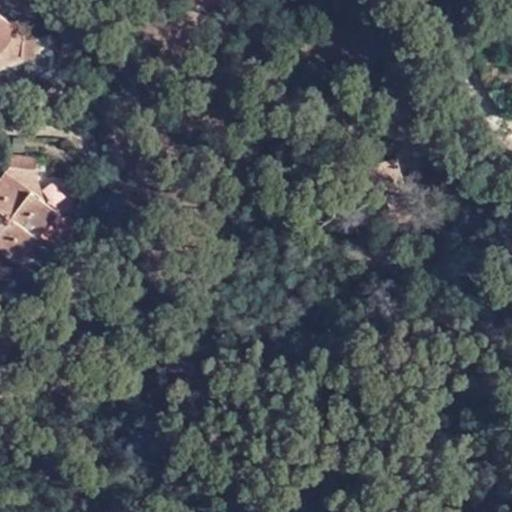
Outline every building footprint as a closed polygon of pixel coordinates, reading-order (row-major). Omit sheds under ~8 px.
[(0,52),(18,30),(0,14),(0,52)] [(36,38),(27,37),(25,60),(33,61),(36,38)] [(0,251),(12,263),(33,241),(70,243),(71,243),(73,219),(60,217),(59,217),(56,215),(55,215),(57,213),(42,201),(34,171),(33,168),(33,157),(9,154),(8,168),(0,176),(0,251)] [(410,159),(381,170),(383,174),(392,172),(395,187),(389,188),(393,200),(420,190),(410,159)] [(392,172),(383,174),(389,188),(395,187),(392,172)] [(369,177),(374,191),(389,188),(383,174),(369,177)] [(379,206),(393,200),(389,188),(374,191),(379,206)]
